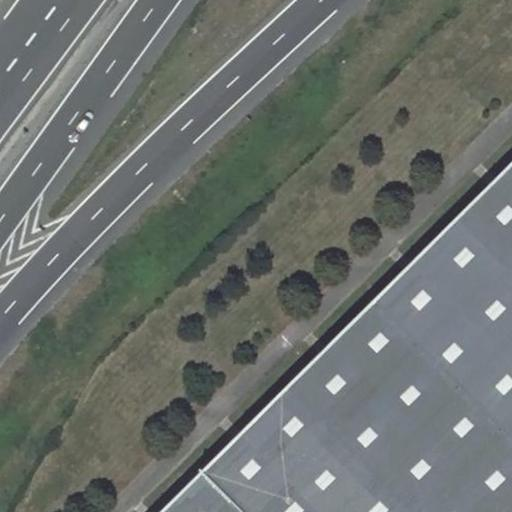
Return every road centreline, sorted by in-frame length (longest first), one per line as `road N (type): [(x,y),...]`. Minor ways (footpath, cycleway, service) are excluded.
road 1 (motorway): [(0,319),(138,171),(321,0)]
road 2 (motorway): [(0,221),(159,0)]
